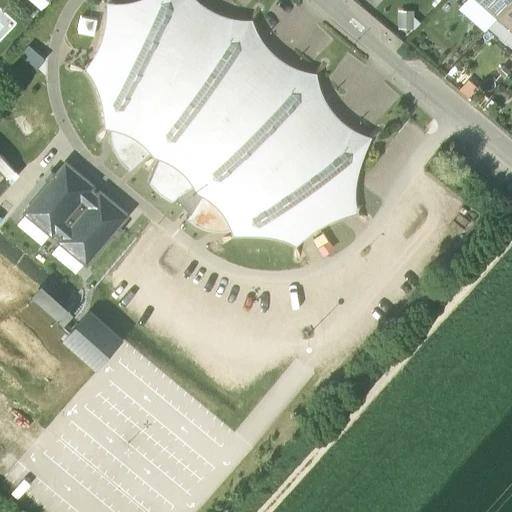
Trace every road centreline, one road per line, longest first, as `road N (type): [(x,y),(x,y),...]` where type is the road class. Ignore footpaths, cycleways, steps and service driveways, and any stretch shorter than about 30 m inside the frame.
road 1 (track): [(269,511),(511,244)]
road 2 (residential): [(327,0),(511,159)]
